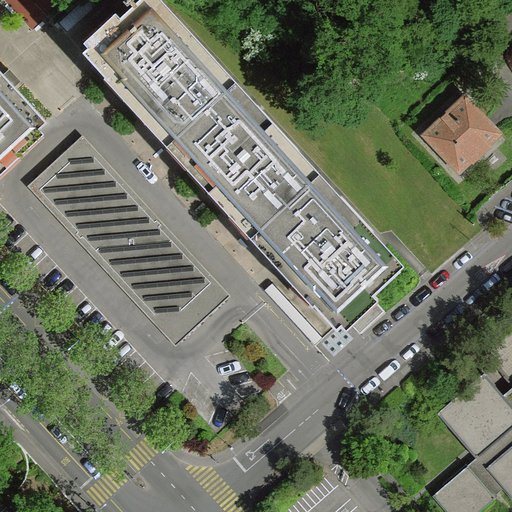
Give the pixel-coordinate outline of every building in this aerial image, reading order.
[(15,0),(40,23),(62,0),(15,0)] [(170,144),(232,86),(152,0),(142,0),(85,53),(170,144)] [(0,166),(47,122),(0,70),(0,166)] [(317,177),(232,86),(170,144),(254,235),(317,177)] [(460,171),(500,134),(466,97),(426,135),(460,171)] [(83,147),(40,187),(177,337),(220,295),(83,147)] [(400,269),(317,177),(254,235),(337,326),(400,269)] [(511,398),(507,402),(489,381),(444,419),(482,464),(437,501),(446,511),(491,511),(509,497),(511,500),(511,398)]
